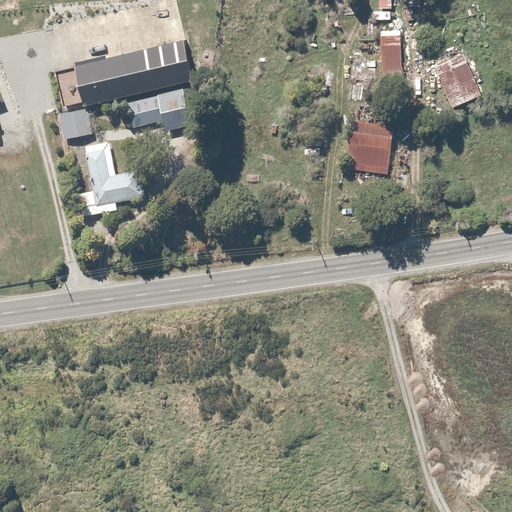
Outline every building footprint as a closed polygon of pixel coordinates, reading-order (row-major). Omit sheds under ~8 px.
[(19,14),(25,13),(26,24),(37,23),(36,5),(31,5),(18,7),(19,14)] [(391,10),(372,10),(372,20),(391,20),(391,10)] [(404,93),(400,30),(379,32),(383,94),(404,93)] [(465,54),(435,67),(452,107),(482,94),(465,54)] [(329,91),(329,71),(320,71),(320,91),(329,91)] [(0,80),(0,113),(12,109),(0,80)] [(127,101),(133,127),(165,120),(168,131),(194,125),(185,88),(127,101)] [(94,133),(88,104),(59,110),(65,139),(94,133)] [(389,173),(395,124),(352,119),(347,168),(389,173)] [(117,174),(110,140),(84,146),(94,189),(88,191),(93,215),(119,210),(117,201),(147,194),(142,168),(117,174)]
